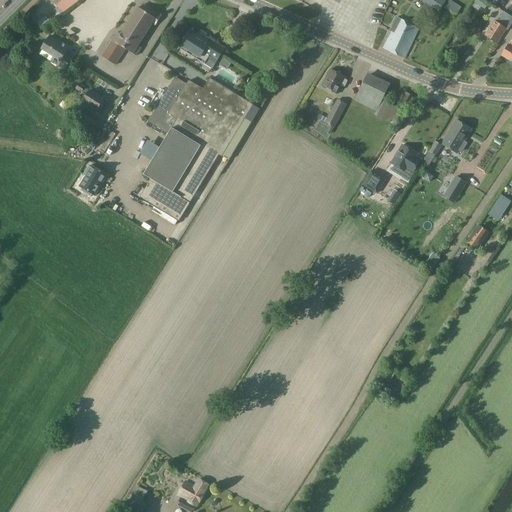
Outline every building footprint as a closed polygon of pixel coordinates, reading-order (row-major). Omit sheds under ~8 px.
[(455,15),(460,8),(447,0),(420,0),(438,11),(439,10),(449,16),(451,13),(455,15)] [(484,9),(488,4),(482,0),(475,0),(474,2),(484,9)] [(161,16),(145,6),(142,10),(138,7),(121,35),(117,33),(103,56),(115,64),(125,49),(136,55),(141,48),(138,46),(152,24),(155,25),(161,16)] [(497,43),(506,29),(506,28),(508,29),(511,22),(511,17),(503,11),(500,16),(501,17),(497,24),(494,21),(485,35),(497,43)] [(404,58),(418,28),(401,20),(397,17),(390,31),(392,32),(383,48),(404,58)] [(431,48),(443,30),(432,23),(420,41),(431,48)] [(196,35),(190,31),(179,48),(204,63),(207,59),(215,64),(224,49),(197,32),(196,35)] [(64,70),(71,59),(64,55),(69,48),(50,36),(42,49),(54,57),(51,61),(64,70)] [(511,42),(510,46),(508,45),(502,56),(511,61),(511,42)] [(231,63),(224,58),(221,63),(228,68),(231,63)] [(343,87),(345,86),(347,82),(347,80),(345,79),(346,78),(330,70),(322,86),(337,94),(341,86),(343,87)] [(368,73),(354,101),(376,111),(374,115),(396,126),(404,111),(398,108),(382,101),(391,84),(368,73)] [(186,84),(175,77),(152,116),(151,115),(147,121),(169,134),(144,175),(151,179),(145,190),(138,186),(134,193),(140,197),(179,221),(219,154),(222,156),(253,105),(210,78),(203,89),(189,80),(186,84)] [(90,107),(96,111),(103,99),(85,88),(85,87),(79,83),(76,89),(86,96),(81,103),(89,109),(90,107)] [(415,98),(405,93),(398,108),(404,111),(407,112),(415,98)] [(333,127),(345,105),(337,100),(327,118),(319,114),(317,118),(333,127)] [(92,130),(96,123),(85,116),(81,123),(92,130)] [(461,146),(471,129),(457,120),(446,137),(461,146)] [(436,156),(443,144),(439,142),(431,153),(436,156)] [(407,172),(417,156),(402,146),(392,163),(407,172)] [(463,159),(469,162),(473,153),(467,151),(463,159)] [(465,177),(469,167),(450,160),(446,170),(465,177)] [(88,166),(83,175),(85,177),(79,187),(82,188),(80,191),(91,197),(92,194),(95,196),(107,175),(92,166),(91,168),(88,166)] [(370,173),(363,185),(377,193),(386,179),(372,171),(370,173)] [(428,173),(424,179),(430,183),(434,177),(428,173)] [(456,177),(443,197),(449,200),(454,203),(466,183),(464,181),(456,177)] [(501,195),(489,214),(498,221),(511,201),(501,195)] [(352,224),(326,258),(332,262),(337,256),(341,259),(370,221),(354,208),(345,219),(352,224)] [(477,250),(489,233),(479,226),(466,242),(477,250)] [(389,369),(383,380),(390,384),(396,372),(389,369)] [(203,495),(209,485),(199,479),(195,487),(186,481),(178,496),(181,498),(177,505),(189,511),(191,511),(195,505),(197,507),(203,495)] [(147,491),(136,487),(124,511),(142,511),(146,504),(141,502),(147,491)]
